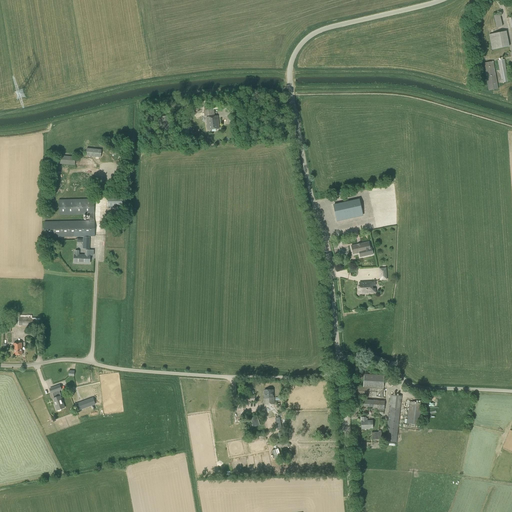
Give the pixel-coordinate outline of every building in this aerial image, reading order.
[(500,14),(494,15),(497,27),(502,26),(500,14)] [(505,42),(503,32),(489,35),(492,50),(509,47),(508,42),(505,42)] [(501,83),(508,82),(504,60),(497,61),(501,83)] [(488,91),(498,89),(493,61),(483,63),(488,91)] [(213,109),(213,106),(204,107),(204,110),(204,117),(215,115),(214,110),(213,110),(213,109)] [(208,130),(219,129),(218,116),(206,118),(208,130)] [(52,164),(75,166),(76,157),(61,155),(60,158),(53,158),(52,164)] [(123,197),(107,197),(107,207),(123,207),(123,197)] [(44,222),(45,238),(95,236),(94,199),(59,200),(59,215),(89,215),(90,221),(44,222)] [(363,216),(359,199),(333,205),(337,221),(363,216)] [(370,248),(369,242),(351,246),(353,254),(359,253),(360,257),(373,254),(371,247),(370,248)] [(75,255),(74,255),(74,263),(90,264),(90,255),(90,250),(85,250),(85,255),(79,255),(79,251),(75,251),(75,255)] [(380,280),(387,280),(386,268),(379,268),(380,280)] [(358,290),(360,290),(360,294),(375,293),(375,289),(372,289),(372,286),(375,286),(375,282),(359,283),(359,286),(358,286),(358,290)] [(32,315),(19,315),(18,326),(40,327),(40,318),(32,318),(32,315)] [(22,355),(21,343),(14,343),(14,355),(22,355)] [(384,376),(364,375),(363,387),(353,386),(352,396),(383,398),(383,388),(384,376)] [(52,393),(54,398),(53,399),(56,406),(55,406),(57,411),(65,408),(60,396),(59,396),(57,391),(61,390),(59,385),(49,389),(51,394),(52,393)] [(264,398),(263,398),(264,404),(274,404),(274,398),(273,398),(273,390),(264,390),(264,398)] [(387,417),(389,417),(386,441),(396,442),(402,396),(391,395),(387,417)] [(76,405),(78,411),(95,404),(93,398),(76,405)] [(364,405),(373,407),(373,410),(372,410),(371,414),(383,415),(384,410),(385,401),(374,400),(365,400),(364,405)] [(423,403),(410,402),(407,424),(408,424),(420,425),(423,403)] [(257,417),(250,419),(253,426),(259,424),(257,417)] [(366,417),(362,417),(362,421),(361,421),(362,429),(367,429),(367,428),(373,428),(372,421),(366,421),(366,417)] [(381,432),(372,432),(372,440),(381,439),(381,432)] [(278,449),(272,451),(275,461),(278,460),(289,456),(287,451),(286,451),(279,453),(278,449)]
